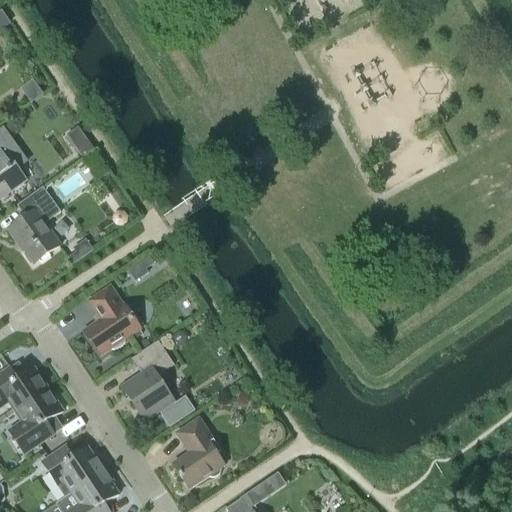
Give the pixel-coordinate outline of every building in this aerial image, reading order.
[(0,14),(0,33),(9,27),(1,14),(0,14)] [(35,82),(24,87),(31,102),(42,97),(35,82)] [(14,146),(3,131),(0,133),(0,200),(26,182),(15,167),(12,169),(2,155),(14,146)] [(85,143),(75,150),(83,162),(94,154),(85,143)] [(61,214),(43,189),(17,208),(25,219),(8,231),(17,243),(17,242),(35,266),(60,248),(44,225),(61,214)] [(122,229),(126,226),(126,221),(124,217),(119,216),(115,219),(114,224),(117,228),(122,229)] [(88,246),(68,260),(73,266),(92,252),(88,246)] [(150,261),(142,266),(147,272),(154,267),(150,261)] [(84,333),(101,358),(111,351),(114,351),(118,351),(121,349),(123,347),(125,344),(126,341),(141,331),(124,306),(123,307),(111,288),(88,303),(98,317),(96,325),(84,333)] [(174,367),(158,343),(132,361),(142,376),(122,389),(145,423),(160,413),(175,403),(158,378),(174,367)] [(16,414),(49,392),(34,370),(18,381),(10,370),(0,376),(0,410),(9,404),(16,414)] [(63,413),(49,392),(16,414),(22,424),(9,433),(25,456),(55,436),(47,425),(63,413)] [(175,403),(160,413),(170,429),(185,419),(176,405),(175,403)] [(222,470),(225,468),(217,456),(221,453),(199,420),(177,436),(190,455),(173,466),(190,491),(209,479),(212,480),(215,480),(218,478),(220,476),(221,473),(222,471),(222,470)] [(42,464),(66,499),(106,472),(97,460),(95,461),(88,450),(74,460),(66,449),(42,464)] [(109,510),(109,504),(119,497),(112,486),(114,485),(106,472),(66,499),(57,505),(61,511),(108,511),(107,511),(109,510)] [(257,511),(247,497),(226,511),(257,511)]
